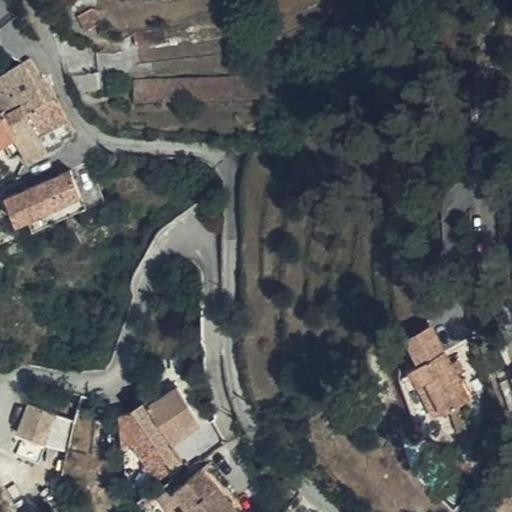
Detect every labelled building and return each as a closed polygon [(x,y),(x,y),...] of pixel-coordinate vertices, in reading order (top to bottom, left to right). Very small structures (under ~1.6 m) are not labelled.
[(98,8),(93,5),(78,13),(85,27),(102,18),(98,8)] [(167,41),(165,25),(135,29),(137,45),(167,41)] [(42,75),(31,55),(2,72),(1,74),(19,101),(23,99),(28,110),(41,102),(56,93),(46,74),(42,75)] [(19,101),(1,74),(0,75),(0,143),(17,134),(35,124),(28,110),(23,99),(19,101)] [(270,74),(137,76),(137,98),(271,96),(270,74)] [(56,93),(41,102),(62,144),(63,142),(63,141),(63,139),(64,137),(63,135),(74,129),(56,93)] [(41,102),(28,110),(35,124),(43,138),(49,150),(62,144),(41,102)] [(17,134),(24,148),(43,138),(35,124),(17,134)] [(31,160),(49,150),(43,138),(24,148),(31,160)] [(87,160),(70,167),(82,194),(88,205),(104,198),(87,160)] [(82,194),(70,167),(7,194),(18,221),(28,216),(82,194)] [(82,194),(28,216),(34,229),(88,205),(82,194)] [(410,367),(415,379),(425,375),(441,411),(446,409),(455,404),(466,399),(455,374),(450,363),(444,352),(410,367)] [(461,371),(456,360),(450,363),(455,374),(461,371)] [(425,375),(415,379),(431,416),(441,411),(425,375)] [(152,466),(171,469),(169,464),(182,455),(177,447),(197,434),(168,391),(134,413),(141,446),(150,466),(152,466)] [(64,450),(77,418),(30,400),(18,431),(64,450)] [(455,404),(446,409),(449,418),(458,415),(455,404)] [(134,411),(119,411),(126,468),(148,467),(150,466),(141,446),(134,413),(134,411)] [(458,415),(449,418),(453,432),(462,429),(458,415)] [(184,510),(184,511),(228,511),(227,509),(233,504),(204,465),(174,487),(188,507),(184,510)] [(171,478),(175,475),(171,469),(152,466),(150,466),(148,467),(150,481),(166,481),(171,478)] [(511,511),(511,483),(497,500),(509,511),(511,511)]
